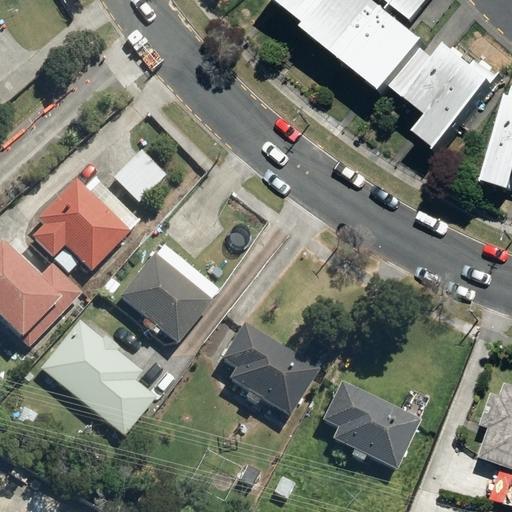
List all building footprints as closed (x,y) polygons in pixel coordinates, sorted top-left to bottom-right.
[(273,0),(313,32),(310,35),(389,99),(395,91),(434,122),(421,139),(443,157),(504,81),(496,76),(498,72),(487,64),(485,69),(479,65),(475,70),(466,63),(469,60),(459,51),(456,55),(452,52),(441,65),(426,53),(431,47),(371,0),(273,0)] [(385,0),(416,24),(435,0),(385,0)] [(511,109),(488,188),(511,195),(511,109)] [(142,153),(115,181),(140,206),(168,178),(142,153)] [(78,183),(39,222),(45,228),(34,240),(69,275),(81,264),(94,276),(133,237),(130,235),(141,224),(97,181),(87,192),(78,183)] [(41,281),(4,246),(0,250),(0,320),(32,350),(84,296),(54,267),(41,281)] [(156,257),(121,300),(180,349),(215,305),(213,303),(221,294),(165,249),(158,259),(156,257)] [(80,324),(41,372),(126,440),(158,400),(138,384),(145,375),(119,355),(121,351),(107,339),(104,343),(80,324)] [(237,373),(230,383),(291,422),(322,374),(246,326),(222,363),(237,373)] [(339,432),(334,444),(399,474),(424,424),(343,385),(324,425),(339,432)] [(511,388),(510,387),(505,401),(496,398),(485,430),(494,433),(484,463),(511,472),(511,388)]
